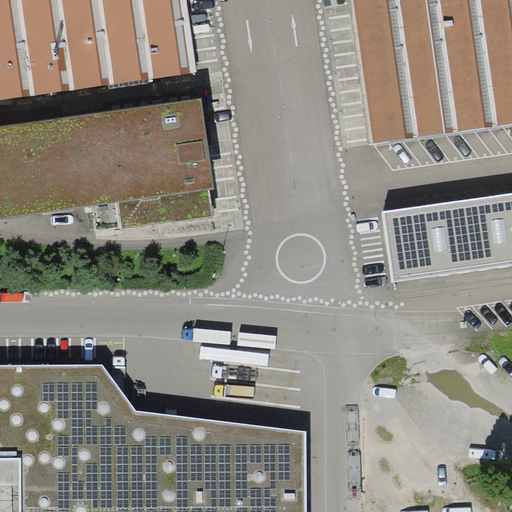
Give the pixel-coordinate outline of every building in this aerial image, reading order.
[(0,0),(0,97),(192,73),(183,0),(0,0)] [(511,0),(352,0),(373,143),(511,123),(511,0)] [(194,104),(0,130),(0,217),(119,201),(123,233),(211,220),(194,104)] [(395,277),(511,260),(511,196),(387,214),(395,277)] [(0,511),(306,511),(305,431),(135,411),(102,365),(0,365),(0,511)]
